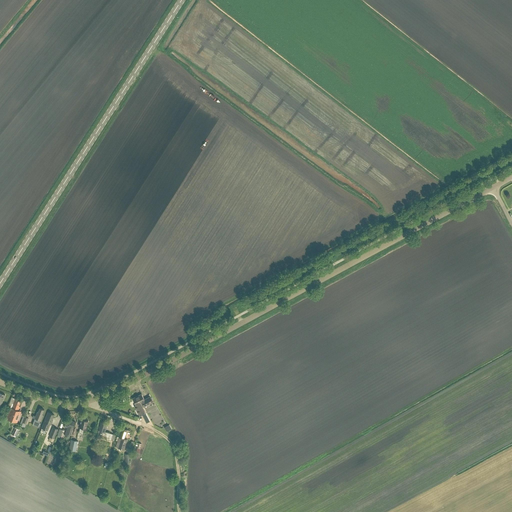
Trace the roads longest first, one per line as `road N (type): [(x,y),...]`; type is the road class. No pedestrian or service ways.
road 1 (unclassified): [(94,399),(492,187)]
road 2 (secondary): [(0,283),(181,0)]
